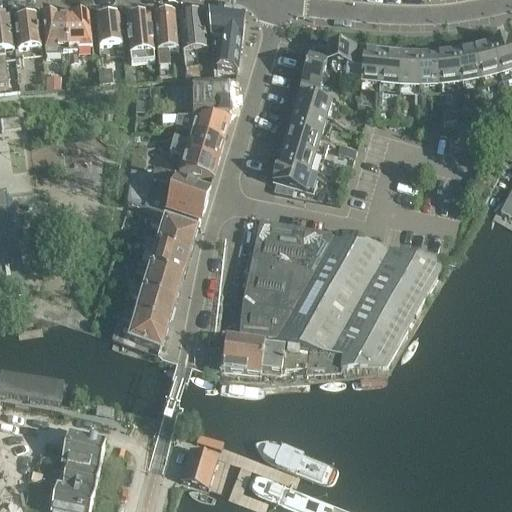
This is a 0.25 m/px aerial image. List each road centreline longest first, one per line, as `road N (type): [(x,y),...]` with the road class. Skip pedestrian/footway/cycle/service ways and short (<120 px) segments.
road 1 (residential): [(269,4),(425,20),(511,8)]
road 2 (residential): [(222,203),(269,4)]
